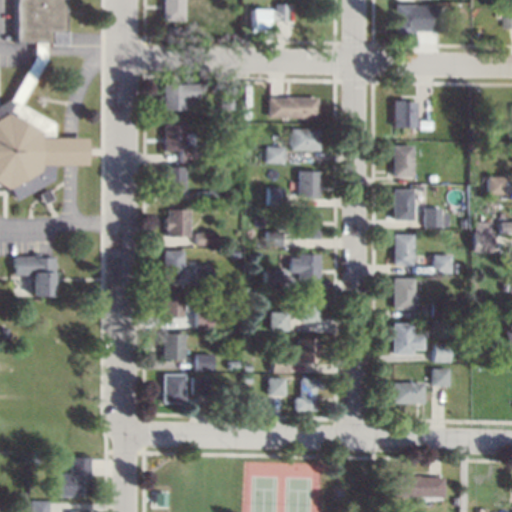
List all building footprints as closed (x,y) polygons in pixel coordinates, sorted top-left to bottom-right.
[(62,0),(62,31),(65,31),(65,45),(49,45),(49,42),(44,42),(32,42),(13,42),(13,0),(62,0)] [(182,21),(182,0),(161,0),(161,20),(182,21)] [(393,34),(413,35),(413,31),(442,31),(443,5),(393,4),(393,34)] [(250,30),(267,31),(267,8),(250,8),(250,30)] [(502,29),(511,29),(511,10),(503,10),(502,29)] [(7,100),(32,58),(32,42),(44,42),(43,63),(24,97),(19,104),(7,100)] [(183,109),(183,97),(199,97),(199,83),(161,84),(161,110),(183,109)] [(316,97),(267,96),(266,117),(316,118),(316,97)] [(51,178),(13,199),(8,190),(7,187),(3,188),(0,186),(0,101),(4,99),(7,100),(19,104),(51,123),(51,137),(51,164),(51,178)] [(415,127),(415,101),(392,101),(391,126),(415,127)] [(182,124),(162,124),(161,150),(182,150),(182,124)] [(288,149),(317,150),(318,129),(288,128),(288,149)] [(83,137),(51,137),(51,164),(83,164),(83,151),(83,137)] [(411,177),(411,145),(391,145),(390,176),(411,177)] [(282,162),(282,146),(264,146),(263,162),(282,162)] [(183,166),(162,166),(162,191),(183,192),(183,166)] [(295,196),(317,196),(318,171),(296,170),(295,196)] [(485,193),(503,194),(504,176),(486,175),(485,193)] [(265,204),(281,205),(281,187),(265,187),(265,204)] [(411,219),(410,189),(390,189),(391,220),(411,219)] [(438,208),(422,208),(422,226),(438,226),(438,208)] [(164,236),(187,236),(187,209),(164,209),(164,236)] [(297,212),(296,238),(316,239),(317,212),(297,212)] [(470,250),(489,250),(490,221),(471,220),(470,250)] [(496,232),(511,232),(511,220),(497,220),(496,232)] [(212,232),(194,232),(194,244),(212,244),(212,232)] [(391,265),(411,265),(411,233),(390,233),(391,265)] [(279,245),(279,234),(265,234),(265,245),(279,245)] [(162,278),(181,277),(181,250),(162,250),(162,278)] [(286,272),(297,272),(297,280),(317,281),(317,254),(295,253),(295,258),(287,258),(286,272)] [(448,253),(430,253),(430,273),(449,272),(448,253)] [(9,257),(10,276),(30,276),(30,299),(52,299),(52,280),(52,257),(9,257)] [(207,277),(207,267),(192,267),(192,278),(207,277)] [(279,270),(262,270),(262,286),(279,286),(279,270)] [(390,309),(412,309),(412,277),(390,278),(390,309)] [(182,317),(181,291),(161,291),(161,317),(182,317)] [(317,322),(318,294),(296,293),(296,321),(317,322)] [(267,331),(286,330),(286,311),(267,311),(267,331)] [(193,328),(211,327),(210,313),(193,314),(193,328)] [(410,354),(410,349),(421,349),(421,335),(410,334),(410,323),(390,322),(390,354),(410,354)] [(161,358),(183,358),(183,333),(161,333),(161,358)] [(316,338),(295,337),(295,362),(316,363),(316,338)] [(430,361),(447,362),(447,343),(430,343),(430,361)] [(192,353),(193,371),(211,370),(211,353),(192,353)] [(270,372),(286,372),(287,356),(270,356),(270,372)] [(429,367),(428,385),(446,386),(447,368),(429,367)] [(183,402),(183,373),(161,374),(161,402),(183,402)] [(207,393),(208,376),(189,376),(189,392),(207,393)] [(266,394),(283,394),(283,377),(266,377),(266,394)] [(292,397),(292,409),(313,410),(314,377),(299,377),(298,397),(292,397)] [(420,402),(420,382),(389,382),(389,402),(420,402)] [(54,496),(87,496),(87,456),(68,457),(68,473),(54,473),(54,496)] [(440,497),(440,476),(389,475),(389,496),(440,497)] [(46,511),(46,501),(27,500),(27,511),(46,511)] [(149,502),(149,511),(164,511),(164,502),(149,502)]
